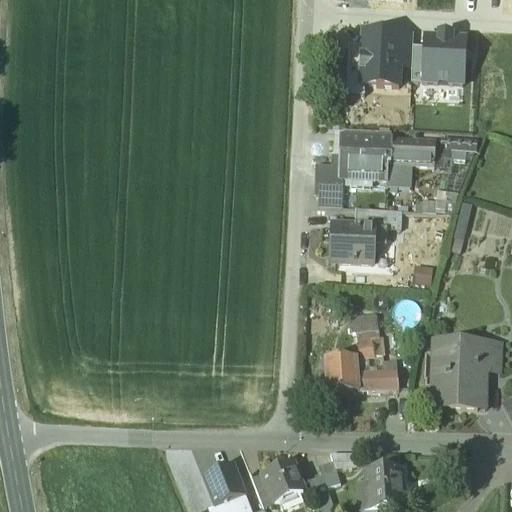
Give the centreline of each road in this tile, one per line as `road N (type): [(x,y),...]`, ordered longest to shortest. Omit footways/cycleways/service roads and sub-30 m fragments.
road 1 (residential): [(281,448),(299,14)]
road 2 (residential): [(281,448),(6,437)]
road 3 (residential): [(511,456),(281,448)]
road 4 (residential): [(299,14),(511,25)]
